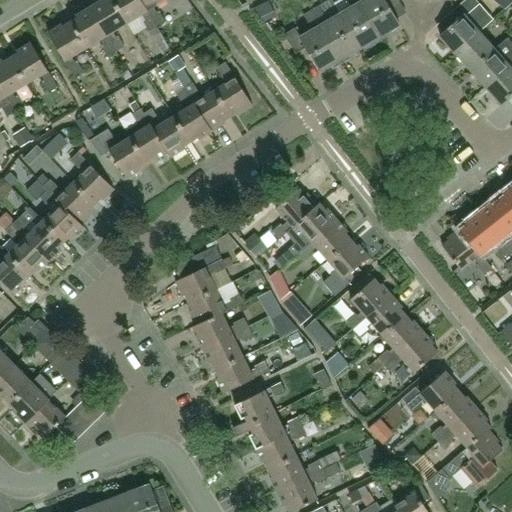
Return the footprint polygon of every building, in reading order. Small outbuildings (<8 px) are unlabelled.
[(114,33),(128,24),(113,0),(108,0),(105,2),(104,0),(103,0),(90,8),(117,51),(125,46),(119,36),(117,38),(114,33)] [(150,32),(158,26),(141,0),(113,0),(128,24),(143,15),(146,20),(143,21),(150,32)] [(141,0),(158,26),(167,21),(161,11),(158,13),(156,8),(168,0),(141,0)] [(361,49),(380,37),(358,0),(347,0),(351,7),(340,14),(361,49)] [(358,0),(380,37),(400,25),(386,2),(388,0),(358,0)] [(456,54),(480,32),(491,22),(477,6),(480,4),(475,0),(466,0),(455,10),(462,18),(441,37),(456,54)] [(117,51),(90,8),(78,16),(79,18),(71,22),(87,49),(101,40),(104,44),(102,46),(109,56),(117,51)] [(361,49),(340,14),(328,21),(321,8),(313,12),(341,60),(361,49)] [(322,72),(341,60),(313,12),(305,17),(313,30),(301,37),(296,28),(286,35),(298,54),(308,48),(322,72)] [(73,57),(87,49),(71,22),(64,26),(63,24),(49,33),(76,76),(84,71),(78,61),(76,62),(73,57)] [(456,54),(471,71),(495,49),(480,32),(456,54)] [(511,43),(507,39),(495,49),(471,71),(486,88),(511,65),(511,43)] [(20,53),(12,58),(28,84),(42,75),(45,80),(43,81),(49,92),(59,86),(32,43),(19,51),(20,53)] [(13,93),(28,84),(12,58),(5,62),(3,60),(0,62),(0,84),(17,111),(25,106),(19,96),(16,97),(13,93)] [(227,84),(215,91),(231,118),(239,113),(240,115),(253,106),(226,63),(217,69),(227,84)] [(511,65),(486,88),(501,106),(511,96),(511,65)] [(185,88),(212,132),(225,124),(224,122),(231,118),(215,91),(203,99),(193,83),(185,88)] [(9,116),(17,111),(0,84),(0,107),(2,106),(9,116)] [(186,109),(174,116),(190,143),(198,138),(199,140),(212,132),(185,88),(177,93),(186,109)] [(155,161),(168,153),(144,114),(141,109),(133,114),(142,130),(130,137),(146,163),(153,158),(155,161)] [(168,153),(170,158),(184,149),(183,147),(190,143),(174,116),(162,124),(152,109),(144,114),(168,153)] [(25,128),(13,135),(21,149),(33,141),(25,128)] [(127,178),(140,170),(139,168),(146,163),(130,137),(116,146),(112,140),(114,139),(108,129),(90,140),(100,155),(109,149),(127,178)] [(84,172),(73,183),(95,204),(101,197),(103,199),(114,188),(78,153),(71,160),(84,172)] [(79,222),(90,211),(89,209),(95,204),(73,183),(63,193),(50,180),(43,187),(47,191),(79,222)] [(270,230),(277,238),(286,231),(295,223),(295,222),(316,203),(306,192),(304,194),(298,187),(275,207),(286,220),(282,223),(280,221),(270,230)] [(511,188),(505,194),(507,196),(500,202),(511,216),(511,188)] [(79,222),(47,191),(41,197),(49,205),(47,207),(52,211),(43,220),(64,242),(71,235),(73,237),(84,226),(79,222)] [(291,244),(283,251),(290,258),(297,252),(336,218),(326,208),(325,209),(318,201),(316,203),(295,222),(295,223),(286,231),(295,241),(291,244)] [(493,204),(479,215),(511,254),(511,253),(511,239),(510,240),(506,236),(511,231),(511,216),(500,202),(494,206),(493,204)] [(13,224),(49,260),(60,249),(59,248),(64,242),(43,220),(37,214),(27,224),(20,217),(13,224)] [(469,226),(464,230),(463,231),(483,255),(495,245),(498,249),(496,251),(504,260),(511,254),(479,215),(468,225),(469,226)] [(326,258),(350,238),(345,232),(346,231),(336,218),(297,252),(304,259),(313,251),(311,249),(315,246),(326,258)] [(38,271),(49,260),(13,224),(6,231),(18,243),(8,254),(30,275),(36,269),(38,271)] [(483,255),(463,231),(464,230),(462,228),(449,239),(450,241),(443,246),(463,270),(476,259),(480,264),(478,265),(486,275),(493,268),(482,255),(483,255)] [(344,275),(367,255),(358,244),(356,245),(350,238),(326,258),(335,269),(322,280),(334,293),(348,281),(344,275)] [(216,245),(195,255),(202,270),(222,260),(223,259),(216,245)] [(24,281),(30,275),(8,254),(1,247),(0,247),(0,279),(14,294),(25,283),(24,281)] [(215,275),(227,269),(222,260),(202,270),(176,282),(183,296),(185,296),(188,303),(216,290),(209,275),(214,273),(215,275)] [(356,314),(347,322),(353,329),(391,295),(381,283),(379,285),(374,279),(351,299),(362,312),(358,315),(356,314)] [(216,290),(188,303),(192,311),(190,312),(197,325),(197,326),(223,314),(243,304),(239,294),(227,300),(228,302),(224,304),(216,290)] [(298,301),(291,292),(282,300),(290,309),(298,301)] [(382,335),(405,315),(399,309),(402,307),(391,295),(353,329),(360,336),(369,328),(367,326),(371,323),(382,335)] [(197,326),(197,325),(194,327),(198,334),(196,335),(203,350),(249,328),(244,319),(234,324),(235,326),(230,329),(223,314),(197,326)] [(385,365),(423,332),(413,320),(410,322),(405,315),(382,335),(393,348),(389,352),(387,350),(378,358),(385,365)] [(23,335),(36,323),(30,317),(17,330),(23,335)] [(308,328),(329,350),(340,340),(319,318),(308,328)] [(511,320),(500,331),(511,344),(511,320)] [(249,328),(203,350),(210,363),(212,362),(216,370),(243,357),(236,342),(241,340),(242,342),(253,337),(249,328)] [(432,343),(423,332),(385,365),(391,372),(400,364),(398,362),(402,358),(413,371),(436,351),(430,344),(432,343)] [(62,352),(56,346),(45,357),(51,363),(62,352)] [(0,381),(16,366),(0,348),(0,381)] [(51,363),(57,369),(68,358),(62,352),(51,363)] [(269,370),(265,362),(254,367),(255,369),(251,372),(243,357),(216,370),(220,378),(217,379),(224,393),(269,370)] [(16,366),(0,381),(0,397),(3,400),(5,398),(10,403),(32,382),(16,366)] [(322,390),(332,385),(324,369),(314,374),(322,390)] [(406,405),(413,413),(422,404),(420,402),(424,399),(435,411),(458,391),(453,385),(455,382),(445,371),(406,405)] [(32,382),(10,403),(16,410),(15,412),(25,423),(49,400),(57,393),(39,375),(32,382)] [(84,398),(96,386),(90,380),(78,392),(84,398)] [(284,503),(288,511),(316,497),(309,482),(314,480),(315,482),(326,477),(321,468),(340,459),(336,452),(318,461),(317,460),(307,465),(308,467),(303,470),(288,439),(293,437),(294,439),(304,434),(296,417),(286,422),(287,424),(282,426),(267,396),(272,394),(273,396),(283,391),(279,382),(234,404),(242,421),(232,426),(236,435),(245,430),(261,462),(264,460),(272,475),(269,477),(282,504),(284,503)] [(438,441),(477,407),(467,395),(464,397),(458,391),(435,411),(446,424),(442,428),(441,426),(431,434),(438,441)] [(99,419),(108,410),(90,392),(84,398),(81,400),(99,419)] [(43,437),(56,425),(64,417),(65,416),(49,400),(25,423),(36,434),(39,432),(43,437)] [(99,419),(81,400),(73,409),(90,427),(99,419)] [(487,429),(488,430),(491,427),(485,421),(487,419),(477,407),(438,441),(444,448),(453,440),(451,438),(455,435),(465,446),(466,447),(487,429)] [(73,409),(65,416),(64,417),(82,435),(90,427),(73,409)] [(384,442),(397,431),(384,416),(371,426),(384,442)] [(64,417),(56,425),(73,444),(82,435),(64,417)] [(453,460),(442,470),(449,478),(460,469),(476,487),(496,469),(488,460),(501,449),(495,443),(498,441),(488,430),(487,429),(466,447),(467,448),(453,460)] [(442,470),(428,482),(438,499),(447,492),(449,478),(442,470)] [(149,485),(127,493),(134,511),(172,511),(163,488),(152,492),(149,485)] [(400,511),(429,511),(424,503),(430,499),(421,485),(414,489),(416,492),(395,505),(398,510),(399,509),(400,511)] [(134,511),(127,493),(106,501),(110,511),(134,511)] [(110,511),(106,501),(85,509),(85,511),(110,511)] [(400,511),(399,509),(398,510),(394,511),(383,511),(377,502),(369,507),(372,511),(400,511)]
